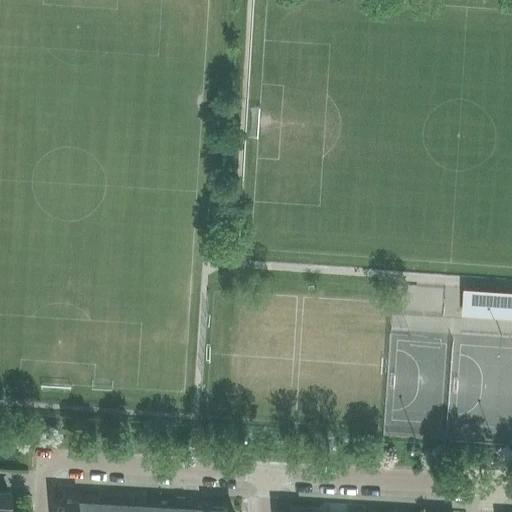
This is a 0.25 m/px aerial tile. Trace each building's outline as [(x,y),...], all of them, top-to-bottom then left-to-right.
[(0,511),(8,511),(9,493),(0,492),(0,511)] [(82,511),(83,500),(72,499),(72,500),(67,500),(66,508),(57,507),(57,511),(82,511)] [(82,511),(104,511),(105,502),(98,502),(98,501),(83,500),(82,511)] [(104,511),(125,511),(126,502),(110,501),(110,502),(105,502),(104,511)] [(125,511),(147,511),(148,505),(141,504),(141,503),(126,502),(125,511)]
